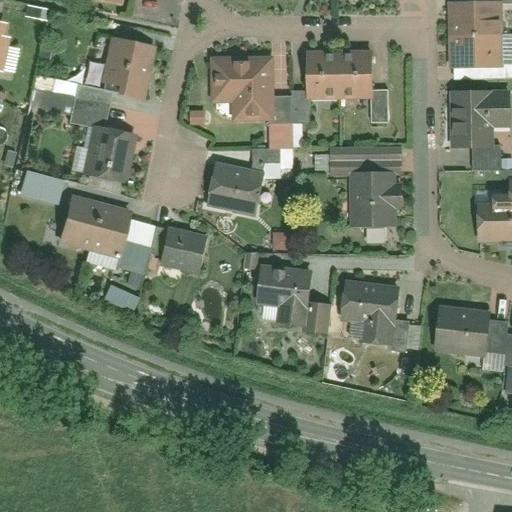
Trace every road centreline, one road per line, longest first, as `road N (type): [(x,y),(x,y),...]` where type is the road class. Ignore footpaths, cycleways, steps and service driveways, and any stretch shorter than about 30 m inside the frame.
road 1 (tertiary): [(0,324),(193,397),(511,480)]
road 2 (residential): [(511,281),(428,254),(429,40),(196,28)]
road 3 (residential): [(196,28),(169,134),(175,175)]
